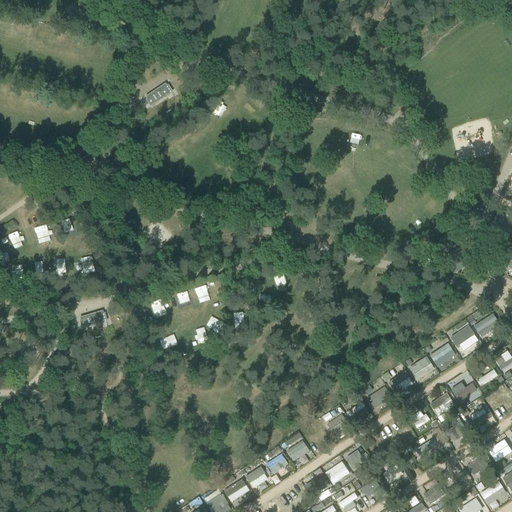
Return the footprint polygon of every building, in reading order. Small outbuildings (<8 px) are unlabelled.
[(152,96),(156,102),(168,95),(164,88),(152,96)] [(96,91),(93,102),(104,105),(107,94),(96,91)] [(346,142),(350,133),(340,129),(336,139),(346,142)] [(375,149),(378,140),(369,137),(366,147),(375,149)] [(320,213),(335,209),(332,199),(317,203),(320,213)] [(494,221),(492,227),(510,235),(511,230),(511,221),(497,215),(494,221)] [(174,233),(159,217),(142,232),(157,249),(174,233)] [(16,233),(8,237),(14,250),(22,247),(16,233)] [(44,275),(43,267),(33,267),(34,276),(44,275)] [(192,288),(195,304),(207,302),(204,287),(192,288)] [(174,299),(178,312),(189,309),(185,296),(174,299)] [(89,317),(91,325),(105,321),(103,313),(89,317)] [(493,315),(473,328),(477,334),(478,333),(481,338),(499,325),(496,321),(497,321),(493,315)] [(468,325),(450,338),(456,347),(459,345),(463,351),(479,341),(468,325)] [(449,344),(429,355),(437,368),(456,356),(449,344)] [(409,367),(416,381),(435,370),(427,357),(409,367)] [(511,358),(498,366),(502,372),(511,366),(511,358)] [(477,381),(481,387),(498,376),(494,370),(477,381)] [(384,388),(368,399),(374,409),(391,398),(384,388)] [(491,402),(497,412),(511,404),(505,394),(491,402)] [(439,400),(431,406),(437,415),(453,404),(450,399),(442,404),(439,400)] [(362,403),(346,414),(353,424),(369,413),(362,403)] [(487,407),(469,415),(474,426),(492,418),(487,407)] [(342,416),(327,426),(334,436),(349,426),(342,416)] [(460,421),(446,430),(450,436),(454,442),(468,433),(460,421)] [(137,426),(140,433),(146,430),(144,423),(137,426)] [(403,423),(389,429),(394,441),(409,434),(403,423)] [(320,428),(307,436),(314,446),(326,438),(320,428)] [(419,458),(441,443),(436,436),(414,451),(419,458)] [(303,442),(287,452),(293,462),(309,452),(303,442)] [(504,442),(489,451),(496,462),(511,453),(504,442)] [(285,474),(282,469),(288,465),(282,454),(268,462),(277,479),(285,474)] [(367,454),(348,463),(352,470),(370,460),(367,454)] [(483,471),(488,462),(474,455),(473,457),(474,458),(468,470),(474,474),(478,468),(483,471)] [(325,473),(332,485),(350,473),(342,461),(325,473)] [(383,475),(389,484),(403,474),(396,465),(383,475)] [(254,490),(270,481),(261,467),(245,477),(254,490)] [(452,490),(469,481),(464,473),(447,482),(452,490)] [(511,473),(502,480),(507,486),(511,492),(511,490),(511,473)] [(322,476),(305,487),(312,498),(329,487),(322,476)] [(223,491),(231,503),(250,491),(242,479),(223,491)] [(366,499),(382,490),(375,479),(359,489),(366,499)] [(499,483),(480,494),(488,506),(500,498),(497,493),(503,489),(499,483)] [(417,492),(429,507),(444,495),(436,485),(430,490),(426,485),(417,492)] [(336,501),(343,497),(341,492),(334,496),(336,501)] [(354,494),(339,504),(342,509),(343,509),(344,511),(348,511),(356,507),(353,502),(358,499),(354,494)] [(219,495),(206,504),(210,510),(211,511),(218,511),(228,505),(222,495),(220,497),(219,495)] [(476,499),(460,510),(461,511),(478,511),(482,510),(478,505),(479,504),(476,499)]
